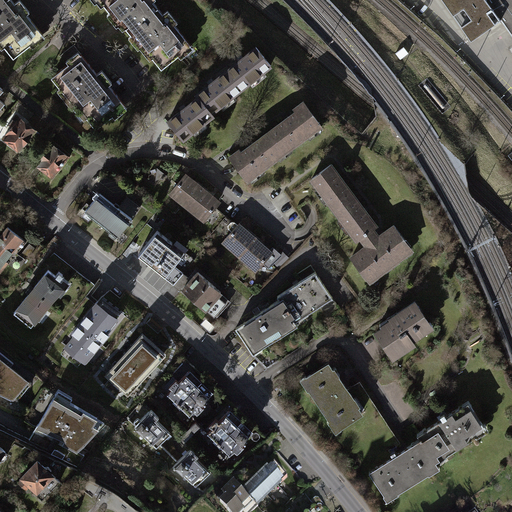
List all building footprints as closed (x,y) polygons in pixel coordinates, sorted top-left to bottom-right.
[(21,0),(0,0),(0,35),(18,59),(49,36),(21,0)] [(151,0),(96,0),(104,9),(110,4),(165,73),(192,51),(151,0)] [(442,0),(470,40),(495,23),(501,19),(487,0),(442,0)] [(511,0),(487,0),(501,19),(511,33),(511,0)] [(199,100),(168,124),(185,146),(217,120),(215,118),(275,71),(258,49),(197,97),(199,100)] [(85,58),(65,75),(88,104),(95,98),(106,112),(120,101),(85,58)] [(305,107),(230,161),(250,188),(325,135),(305,107)] [(23,120),(0,144),(0,152),(11,163),(39,134),(23,120)] [(53,148),(33,172),(49,185),(69,162),(53,148)] [(334,167),(311,184),(357,246),(361,244),(365,249),(350,260),(371,287),(415,255),(395,228),(381,238),(376,232),(380,229),(334,167)] [(186,177),(170,198),(206,225),(222,204),(186,177)] [(99,197),(84,216),(119,241),(133,223),(99,197)] [(240,226),(223,245),(257,276),(274,256),(240,226)] [(158,229),(137,254),(159,272),(180,248),(158,229)] [(8,231),(0,241),(0,278),(26,244),(8,231)] [(47,274),(14,312),(35,330),(68,291),(47,274)] [(199,274),(182,294),(216,322),(233,303),(199,274)] [(280,304),(236,333),(253,361),(298,332),(296,327),(333,304),(315,275),(277,300),(280,304)] [(73,334),(64,347),(85,363),(109,331),(106,329),(118,313),(96,297),(71,332),(73,334)] [(419,304),(375,331),(395,363),(439,336),(419,304)] [(144,331),(103,377),(128,398),(168,353),(144,331)] [(30,385),(0,361),(0,397),(14,404),(30,385)] [(332,365),(304,382),(337,438),(365,421),(332,365)] [(215,396),(192,373),(180,385),(177,383),(171,389),(174,392),(169,397),(192,420),(197,416),(199,418),(206,410),(204,408),(215,396)] [(53,396),(36,427),(65,441),(63,444),(76,451),(99,426),(93,423),(97,416),(83,408),(82,411),(53,396)] [(425,439),(367,474),(387,508),(444,475),(438,465),(488,436),(469,402),(420,431),(425,439)] [(159,420),(153,413),(136,429),(156,450),(170,437),(156,423),(159,420)] [(255,436),(232,413),(219,425),(217,422),(210,429),(213,432),(208,437),(231,460),(236,455),(238,457),(246,450),(243,447),(255,436)] [(0,451),(0,471),(10,460),(0,451)] [(198,459),(192,452),(175,468),(195,490),(210,477),(195,462),(198,459)] [(38,463),(19,484),(42,505),(61,485),(38,463)] [(272,467),(219,504),(224,511),(254,511),(287,489),(272,467)]
